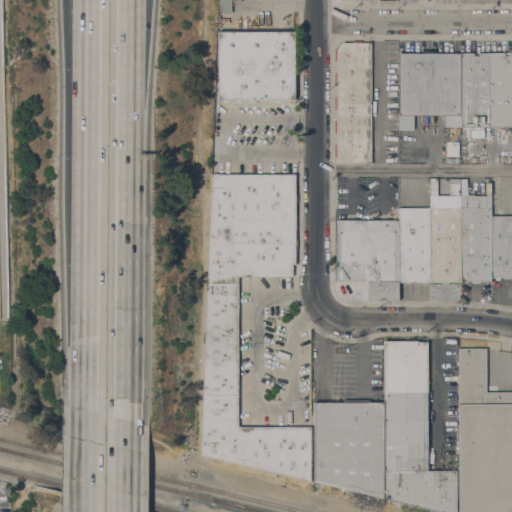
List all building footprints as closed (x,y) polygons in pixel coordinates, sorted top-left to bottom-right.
[(231,0),(231,13),(217,13),(217,0),(231,0)] [(217,32),(294,31),(294,57),(295,57),(295,74),(294,74),(294,100),(218,100),(217,32)] [(371,43),(370,163),(336,163),(336,49),(342,43),(371,43)] [(414,116),(414,131),(398,131),(398,116),(398,53),(423,53),(421,51),(436,51),(435,54),(460,53),(460,127),(444,127),(444,115),(413,115),(413,116),(414,116)] [(460,53),(473,53),(473,56),(478,56),(478,53),(504,53),(504,55),(509,55),(509,53),(511,53),(511,127),(482,127),(482,130),(477,130),(477,131),(473,131),(473,127),(460,127),(460,53)] [(211,174),(295,174),(295,265),(292,265),(292,276),(238,276),(238,427),(310,426),(310,481),(200,454),(211,174)] [(429,208),(430,208),(430,178),(437,178),(437,195),(449,195),(449,179),(459,179),(459,195),(460,195),(460,282),(429,282),(429,208)] [(460,282),(460,195),(475,195),(491,195),(491,216),(491,277),(491,282),(460,282)] [(398,282),(398,220),(398,208),(429,208),(429,282),(398,282)] [(491,216),(511,216),(511,277),(499,277),(500,280),(495,280),(495,277),(491,277),(491,216)] [(398,220),(398,282),(398,300),(367,300),(367,282),(336,282),(336,220),(398,220)] [(383,402),(384,402),(383,341),(417,341),(417,342),(426,342),(427,471),(456,471),(456,511),(439,511),(383,498),(383,402)] [(511,511),(458,511),(458,349),(486,349),(486,392),(511,392),(511,511)] [(314,482),(313,403),(383,402),(383,498),(314,482)]
